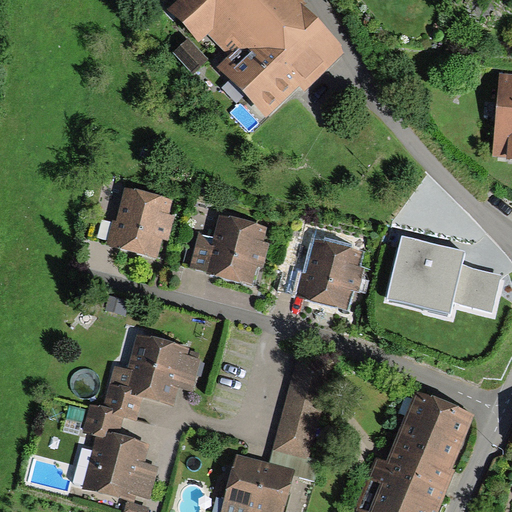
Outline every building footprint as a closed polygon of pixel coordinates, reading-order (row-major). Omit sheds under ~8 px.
[(343,54),(342,45),(299,0),(174,0),(169,5),(201,41),(208,34),(230,56),(219,66),(267,116),(301,85),(305,89),(343,54)] [(189,38),(174,52),(193,72),(208,58),(189,38)] [(511,74),(500,74),(493,157),(511,158),(511,74)] [(172,199),(128,187),(119,221),(113,220),(106,246),(154,259),(160,236),(168,239),(174,216),(168,214),(172,199)] [(189,270),(252,286),(257,266),(262,268),(268,244),(262,242),(267,225),(221,213),(215,237),(199,233),(189,270)] [(492,313),(501,275),(461,266),(465,251),(402,236),(386,302),(449,316),(452,304),(492,313)] [(295,298),(345,311),(351,289),(358,291),(364,268),(357,266),(361,252),(316,240),(308,274),(302,272),(295,298)] [(128,300),(110,296),(107,309),(125,313),(128,300)] [(188,348),(138,335),(129,369),(115,365),(104,406),(113,409),(112,414),(124,417),(135,420),(141,396),(172,404),(177,385),(192,389),(200,358),(187,355),(188,348)] [(278,451),(306,457),(327,366),(299,360),(278,451)] [(357,511),(438,511),(456,470),(450,468),(472,415),(419,393),(389,465),(379,461),(357,511)] [(104,406),(92,403),(84,433),(94,436),(80,488),(136,503),(137,498),(151,502),(161,465),(146,461),(151,444),(119,435),(124,417),(112,414),(113,409),(104,406)] [(271,470),(238,461),(224,511),(245,511),(247,506),(268,511),(280,511),(283,503),(304,509),(315,466),(275,455),(271,470)] [(147,511),(149,508),(128,502),(124,511),(147,511)]
